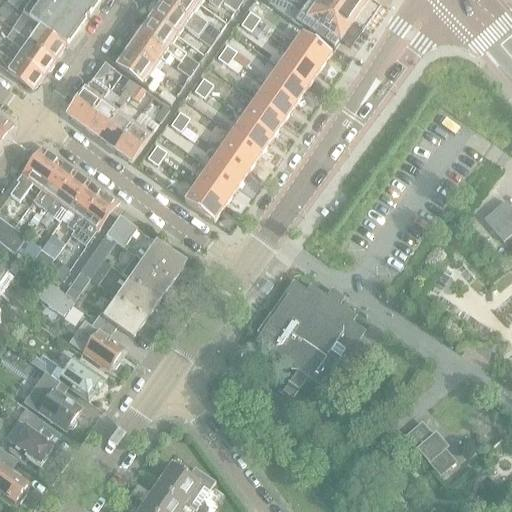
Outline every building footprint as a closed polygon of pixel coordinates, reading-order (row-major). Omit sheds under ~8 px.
[(9,0),(7,4),(14,10),(17,12),(25,0),(9,0)] [(88,19),(89,19),(89,18),(88,17),(88,18),(62,0),(33,0),(32,2),(78,34),(86,20),(88,19)] [(62,0),(88,18),(88,17),(101,0),(62,0)] [(193,16),(200,7),(189,0),(164,0),(162,4),(215,42),(220,36),(193,16)] [(223,0),(189,0),(200,7),(204,0),(206,0),(209,2),(208,4),(217,11),(219,8),(233,17),(238,10),(224,0),(223,0)] [(239,0),(223,0),(224,0),(238,10),(243,3),(239,0)] [(273,0),(269,6),(304,32),(333,51),(338,44),(340,45),(341,43),(350,50),(357,41),(380,9),(370,2),(371,0),(273,0)] [(68,48),(78,34),(32,2),(22,16),(23,16),(22,17),(67,48),(68,48)] [(5,3),(0,10),(0,17),(6,22),(14,11),(14,10),(7,4),(5,3)] [(209,50),(215,42),(162,4),(151,19),(178,39),(184,31),(209,50)] [(250,15),(246,22),(256,28),(260,22),(250,15)] [(63,53),(67,48),(22,17),(11,32),(56,63),(57,61),(60,61),(64,56),(63,53)] [(151,19),(139,36),(171,58),(181,65),(193,74),(198,67),(172,48),(178,39),(151,19)] [(251,35),(256,28),(246,22),(242,28),(251,35)] [(267,35),(271,30),(263,24),(259,30),(267,35)] [(54,65),(56,63),(11,32),(6,40),(22,52),(17,59),(45,78),(48,73),(51,73),(55,68),(54,65)] [(166,66),(171,58),(139,36),(128,52),(155,72),(161,63),(166,66)] [(290,53),(319,73),(331,56),(302,36),(290,53)] [(227,49),(222,55),(232,62),(237,56),(227,49)] [(153,94),(164,78),(155,72),(128,52),(116,68),(153,94)] [(308,90),(319,73),(290,53),(278,70),(308,90)] [(0,68),(4,72),(11,63),(0,54),(0,68)] [(228,68),(232,62),(222,55),(218,62),(228,68)] [(36,90),(45,78),(17,59),(7,73),(30,91),(36,90)] [(188,80),(193,74),(181,65),(176,72),(188,80)] [(267,86),(296,107),(308,90),(278,70),(267,86)] [(83,130),(99,142),(126,105),(129,101),(137,89),(129,83),(122,94),(124,95),(119,101),(109,94),(108,96),(83,130)] [(204,83),(199,89),(209,96),(213,89),(204,83)] [(92,85),(91,85),(70,114),(70,121),(83,130),(108,96),(103,92),(99,89),(97,89),(98,89),(92,85)] [(284,124),(296,107),(267,86),(255,103),(284,124)] [(145,95),(137,89),(129,101),(137,107),(145,95)] [(204,102),(209,96),(199,89),(195,95),(204,102)] [(156,97),(168,106),(173,99),(161,90),(156,97)] [(243,120),(273,140),(284,124),(255,103),(243,120)] [(142,117),(126,105),(99,142),(115,153),(142,117)] [(161,125),(169,113),(163,108),(155,120),(161,125)] [(180,116),(176,122),(185,129),(190,122),(180,116)] [(158,129),(142,117),(115,153),(132,166),(151,139),(158,129)] [(261,157),(273,140),(243,120),(232,137),(261,157)] [(181,135),(185,129),(176,122),(171,128),(181,135)] [(261,157),(232,137),(220,153),(249,174),(261,157)] [(157,149),(152,156),(162,163),(167,156),(157,149)] [(208,170),(238,191),(249,174),(220,153),(208,170)] [(33,186),(41,193),(42,193),(62,166),(48,155),(40,156),(9,199),(18,206),(33,186)] [(158,169),(162,163),(152,156),(148,162),(158,169)] [(62,166),(42,193),(41,193),(34,203),(48,213),(75,176),(74,175),(73,172),(65,166),(62,166)] [(226,207),(238,191),(208,170),(197,187),(226,207)] [(79,179),(75,176),(48,213),(42,221),(40,224),(46,229),(54,218),(61,223),(89,186),(87,185),(87,182),(82,179),(79,179)] [(93,189),(89,186),(61,223),(68,228),(66,230),(73,235),(102,196),(101,195),(100,192),(96,189),(93,189)] [(184,204),(214,225),(226,207),(197,187),(184,204)] [(106,199),(102,196),(73,235),(71,238),(85,248),(116,206),(114,205),(114,202),(109,199),(106,199)] [(503,245),(511,237),(511,211),(505,203),(483,222),(503,245)] [(36,216),(30,223),(36,228),(40,224),(42,221),(36,216)] [(119,219),(106,237),(113,241),(112,242),(124,250),(137,231),(119,219)] [(0,222),(0,246),(1,247),(13,232),(0,222)] [(26,242),(13,232),(1,247),(14,257),(18,252),(26,242)] [(100,260),(112,242),(113,241),(106,237),(93,256),(100,260)] [(26,242),(18,252),(33,263),(40,254),(41,253),(26,242)] [(156,244),(143,263),(173,284),(186,265),(156,244)] [(41,253),(40,254),(53,264),(55,262),(60,254),(46,245),(41,253)] [(53,264),(40,254),(33,263),(47,272),(53,264)] [(80,274),(87,279),(100,260),(93,256),(80,274)] [(122,276),(130,282),(160,303),(173,284),(143,263),(136,257),(122,276)] [(53,264),(47,272),(62,283),(70,272),(55,262),(53,264)] [(0,273),(0,298),(12,282),(0,273)] [(130,282),(118,300),(147,320),(160,303),(130,282)] [(64,320),(75,305),(48,285),(37,300),(64,320)] [(294,289),(288,299),(256,345),(274,357),(274,361),(280,361),(279,365),(285,365),(285,369),(291,369),(290,373),(297,372),(298,373),(297,375),(306,381),(307,380),(322,390),(360,335),(346,325),(350,319),(334,308),(339,301),(333,297),(328,304),(312,293),(308,299),(294,289)] [(133,340),(147,320),(118,300),(104,320),(133,340)] [(82,326),(77,334),(69,345),(110,374),(124,355),(82,326)] [(5,356),(9,350),(5,347),(0,353),(5,356)] [(33,368),(45,376),(46,375),(50,378),(52,377),(67,388),(67,389),(68,390),(88,403),(102,383),(73,362),(65,374),(58,369),(58,368),(41,357),(33,368)] [(62,398),(68,390),(67,389),(67,388),(52,377),(50,378),(46,375),(45,376),(41,382),(42,383),(37,391),(48,399),(38,414),(67,434),(82,412),(62,398)] [(42,471),(57,448),(36,434),(43,424),(16,405),(8,416),(18,423),(5,441),(12,446),(8,452),(20,460),(22,457),(42,471)] [(440,476),(454,464),(443,451),(446,449),(435,437),(432,440),(422,427),(408,438),(440,476)] [(0,496),(15,507),(29,487),(10,474),(17,464),(0,451),(0,496)] [(172,468),(158,488),(185,507),(192,511),(197,511),(215,487),(196,474),(191,481),(172,468)] [(158,488),(143,509),(147,511),(182,511),(185,507),(158,488)]
